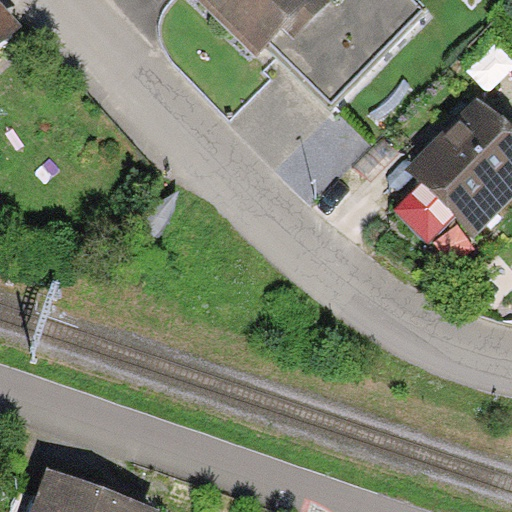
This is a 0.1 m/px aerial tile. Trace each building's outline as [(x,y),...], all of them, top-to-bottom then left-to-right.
[(0,0),(0,48),(25,25),(0,0)] [(331,0),(196,0),(258,61),(272,47),(286,33),(296,43),(335,3),(331,0)] [(331,0),(335,3),(296,43),(286,33),(272,47),(337,112),(433,14),(417,0),(331,0)] [(511,207),(511,131),(483,102),(460,124),(410,174),(424,188),(398,213),(431,247),(453,225),(474,246),(511,207)] [(157,511),(85,486),(48,473),(34,511),(157,511)]
